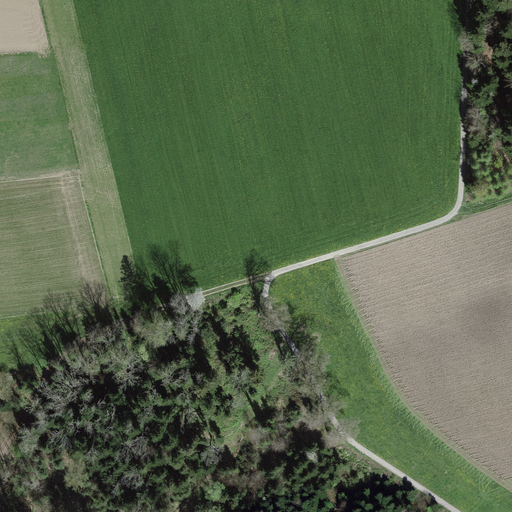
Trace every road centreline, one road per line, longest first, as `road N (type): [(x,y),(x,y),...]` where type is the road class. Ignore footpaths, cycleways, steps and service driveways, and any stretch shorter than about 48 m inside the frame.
road 1 (track): [(470,0),(456,215),(273,274),(264,288),(302,391),(339,435),(459,511)]
road 2 (track): [(16,511),(96,383),(264,288)]
road 3 (track): [(183,511),(311,402)]
